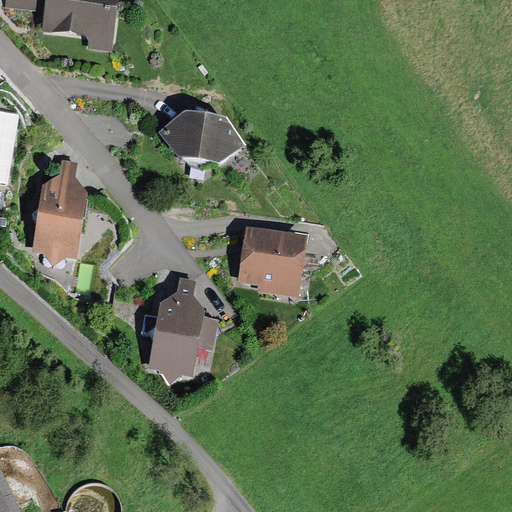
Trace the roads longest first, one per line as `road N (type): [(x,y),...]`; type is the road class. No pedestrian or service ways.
road 1 (residential): [(241,511),(119,382),(0,276)]
road 2 (residential): [(0,48),(183,266)]
